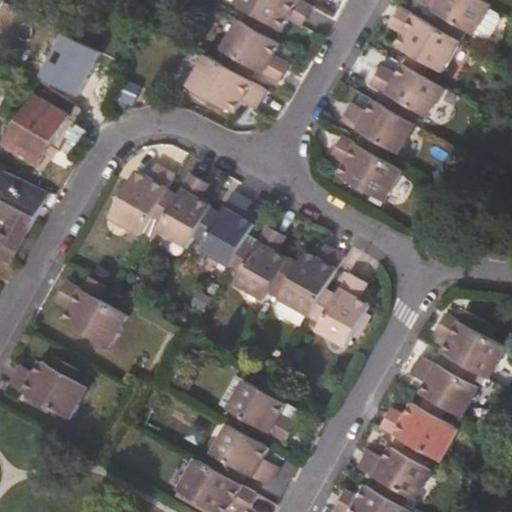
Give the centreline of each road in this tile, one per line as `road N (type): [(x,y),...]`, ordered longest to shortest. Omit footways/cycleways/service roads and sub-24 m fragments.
road 1 (residential): [(270,174),(173,126),(119,140),(0,338)]
road 2 (residential): [(298,511),(437,267)]
road 3 (residential): [(367,0),(270,174)]
road 4 (residential): [(437,267),(270,174)]
